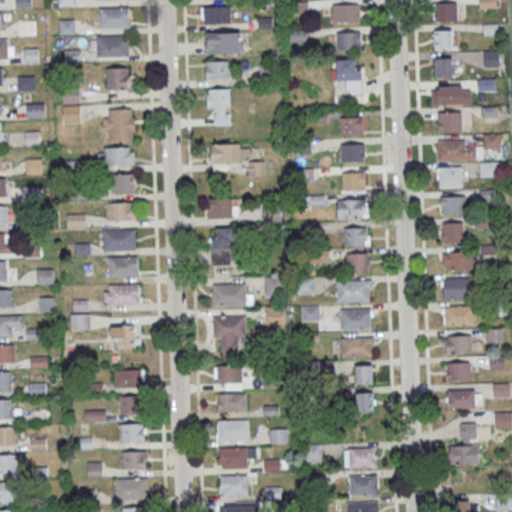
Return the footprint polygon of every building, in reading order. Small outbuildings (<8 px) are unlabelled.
[(306,12),(306,2),(294,2),(294,13),(306,12)] [(457,20),(457,2),(433,2),(433,20),(457,20)] [(331,4),(331,21),(360,21),(360,4),(331,4)] [(238,7),(202,7),(202,23),(238,23),(238,7)] [(129,8),(100,8),(100,28),(129,28),(129,8)] [(75,34),(74,19),(59,19),(59,34),(75,34)] [(35,20),(18,20),(18,35),(35,35),(35,20)] [(434,49),(453,49),(453,28),(434,28),(434,49)] [(243,32),(205,32),(205,53),(243,53),(243,32)] [(337,32),(337,49),(360,49),(360,32),(337,32)] [(128,35),(96,35),(96,56),(128,56),(128,35)] [(500,50),(484,50),(484,67),(500,67),(500,50)] [(454,58),(435,58),(435,76),(454,76),(454,58)] [(362,93),(362,59),(337,59),(337,81),(346,81),(346,93),(362,93)] [(235,61),(205,61),(205,78),(235,78),(235,61)] [(275,62),(260,62),(260,83),(275,83),(275,62)] [(130,89),(130,67),(106,67),(106,89),(130,89)] [(18,90),(34,90),(34,76),(18,76),(18,90)] [(495,78),(478,78),(478,90),(495,90),(495,78)] [(465,86),(431,86),(431,103),(465,103),(465,86)] [(62,102),(79,102),(79,88),(62,88),(62,102)] [(214,124),(230,124),(230,88),(207,88),(207,107),(214,107),(214,124)] [(44,103),(27,103),(27,118),(44,118),(44,103)] [(79,105),(63,105),(63,123),(79,123),(79,105)] [(134,140),(134,108),(104,108),(104,140),(134,140)] [(438,131),(463,131),(463,112),(438,112),(438,131)] [(364,116),(339,116),(339,134),(364,134),(364,116)] [(501,133),(483,133),(483,149),(501,149),(501,133)] [(476,140),(437,140),(437,159),(476,159),(476,140)] [(248,144),(210,144),(210,161),(248,161),(248,144)] [(340,160),(365,160),(365,144),(340,144),(340,160)] [(134,147),(98,147),(98,164),(134,164),(134,147)] [(497,176),(497,161),(480,161),(480,176),(497,176)] [(437,166),(437,187),(463,187),(463,166),(437,166)] [(366,190),(366,172),(342,172),(342,190),(366,190)] [(134,174),(113,174),(113,193),(134,193),(134,174)] [(324,205),(324,194),(304,195),(305,206),(324,205)] [(441,214),(466,214),(466,195),(441,195),(441,214)] [(210,217),(236,217),(236,197),(210,197),(210,217)] [(368,199),(337,199),(337,217),(368,217),(368,199)] [(106,202),(106,219),(134,219),(134,202),(106,202)] [(282,221),(282,204),(263,204),(263,221),(282,221)] [(84,214),(67,214),(67,227),(84,227),(84,214)] [(441,242),(467,242),(467,222),(441,222),(441,242)] [(343,245),(370,245),(370,227),(343,227),(343,245)] [(135,228),(103,228),(103,249),(135,249),(135,228)] [(211,265),(235,265),(235,228),(211,228),(211,265)] [(442,251),(442,269),(473,269),(473,251),(442,251)] [(346,253),(346,273),(370,273),(370,253),(346,253)] [(138,256),(108,256),(108,276),(138,276),(138,256)] [(0,261),(8,261),(8,280),(0,280),(0,261)] [(53,283),(53,268),(37,268),(37,283),(53,283)] [(472,297),(472,278),(443,278),(443,297),(472,297)] [(336,301),(370,301),(370,280),(336,280),(336,301)] [(104,304),(140,304),(140,284),(104,284),(104,304)] [(211,305),(246,305),(246,284),(211,284),(211,305)] [(0,288),(11,288),(11,307),(0,307),(0,288)] [(475,325),(475,305),(443,305),(443,325),(475,325)] [(319,306),(302,306),(302,321),(319,321),(319,306)] [(284,325),(284,307),(266,307),(267,325),(284,325)] [(371,308),(340,308),(340,329),(371,329),(371,308)] [(0,337),(11,337),(11,326),(22,326),(22,315),(0,314),(0,337)] [(89,314),(70,314),(70,330),(89,330),(89,314)] [(245,337),(245,317),(213,317),(213,338),(221,338),(221,355),(237,355),(237,337),(245,337)] [(112,325),(112,347),(136,347),(136,325),(112,325)] [(503,343),(503,329),(486,329),(486,343),(503,343)] [(443,335),(443,353),(472,353),(472,335),(443,335)] [(373,356),(373,337),(340,337),(340,356),(373,356)] [(0,344),(13,344),(13,362),(0,362),(0,344)] [(446,380),(471,380),(471,362),(446,362),(446,380)] [(242,365),(216,365),(216,383),(242,383),(242,365)] [(354,383),(372,383),(372,365),(354,365),(354,383)] [(115,386),(143,385),(143,369),(115,369),(115,386)] [(0,372),(12,372),(13,390),(0,390),(0,372)] [(508,396),(508,384),(496,384),(496,396),(508,396)] [(447,389),(447,408),(480,408),(480,389),(447,389)] [(374,412),(374,392),(355,392),(355,412),(374,412)] [(246,393),(218,393),(218,411),(246,411),(246,393)] [(142,413),(142,395),(120,395),(120,413),(142,413)] [(0,399),(13,399),(14,418),(0,418),(0,399)] [(86,419),(104,419),(104,411),(86,411),(86,419)] [(511,412),(495,412),(495,429),(511,429),(511,412)] [(249,441),(249,419),(218,419),(218,441),(249,441)] [(145,422),(120,422),(120,441),(145,441),(145,422)] [(477,422),(460,422),(460,445),(450,445),(450,464),(477,464),(477,422)] [(0,426),(15,426),(16,445),(0,445),(0,426)] [(287,429),(270,429),(270,442),(287,442),(287,429)] [(303,443),(303,462),(322,462),(322,443),(303,443)] [(219,447),(219,468),(248,468),(248,457),(254,457),(254,447),(219,447)] [(345,447),(345,468),(377,468),(377,447),(345,447)] [(122,450),(122,469),(146,469),(146,450),(122,450)] [(0,453),(0,472),(17,473),(17,454),(0,453)] [(102,476),(101,462),(87,462),(88,476),(102,476)] [(220,495),(248,495),(248,474),(220,474),(220,495)] [(350,475),(350,495),(378,495),(378,475),(350,475)] [(115,499),(147,499),(147,478),(115,478),(115,499)] [(19,482),(0,482),(0,502),(19,502),(19,482)] [(95,490),(78,490),(78,503),(95,503),(95,490)] [(450,500),(450,511),(476,511),(477,500),(450,500)] [(346,501),(346,511),(378,511),(378,501),(346,501)]
